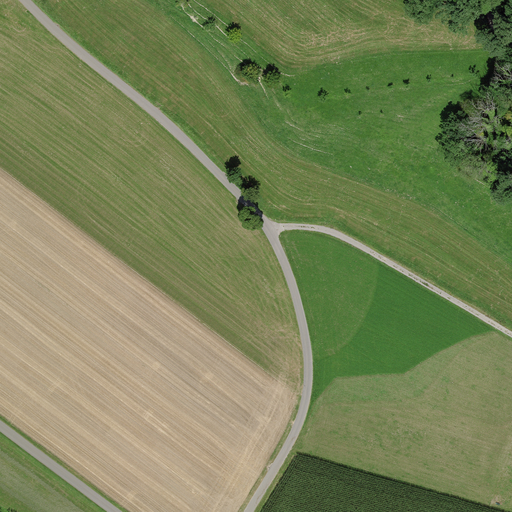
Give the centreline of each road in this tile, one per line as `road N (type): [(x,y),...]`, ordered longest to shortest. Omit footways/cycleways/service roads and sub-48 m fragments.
road 1 (unclassified): [(33,0),(270,231),(299,309),(308,389),(291,444),(250,511)]
road 2 (track): [(270,231),(322,228),(511,335)]
road 3 (unclassified): [(114,511),(0,424)]
